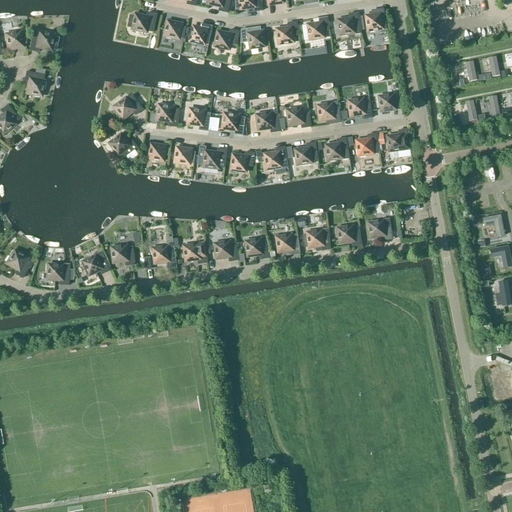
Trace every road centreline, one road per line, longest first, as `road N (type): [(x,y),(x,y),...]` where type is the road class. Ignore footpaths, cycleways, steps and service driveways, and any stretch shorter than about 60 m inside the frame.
road 1 (residential): [(442,242),(84,295),(33,294),(0,281)]
road 2 (residential): [(143,130),(248,144),(419,119)]
road 3 (unclassified): [(491,491),(442,242)]
road 4 (residential): [(157,6),(235,23),(390,0)]
road 5 (unclassified): [(442,242),(419,119)]
road 6 (unclassified): [(419,119),(396,0)]
